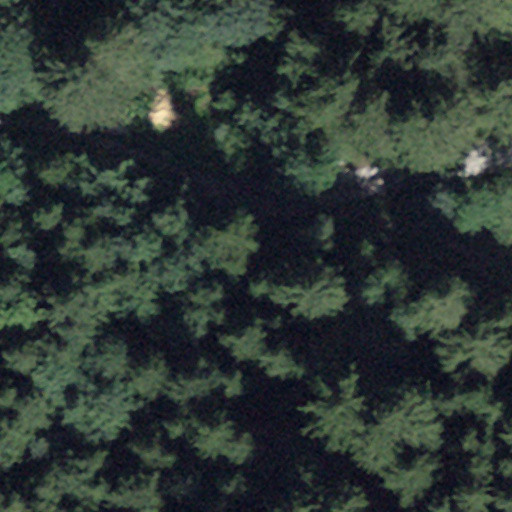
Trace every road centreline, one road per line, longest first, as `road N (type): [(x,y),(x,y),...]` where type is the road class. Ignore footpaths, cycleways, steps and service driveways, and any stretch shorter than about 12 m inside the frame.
road 1 (track): [(0,125),(209,184),(310,201),(511,150)]
road 2 (track): [(310,201),(448,244),(511,276)]
